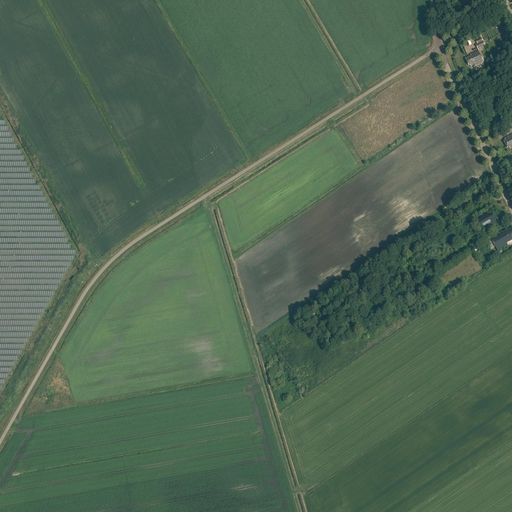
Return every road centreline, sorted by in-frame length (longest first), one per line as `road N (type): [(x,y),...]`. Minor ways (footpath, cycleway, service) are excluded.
road 1 (unclassified): [(0,441),(82,295),(121,251),(438,47)]
road 2 (tertiary): [(511,208),(438,47)]
